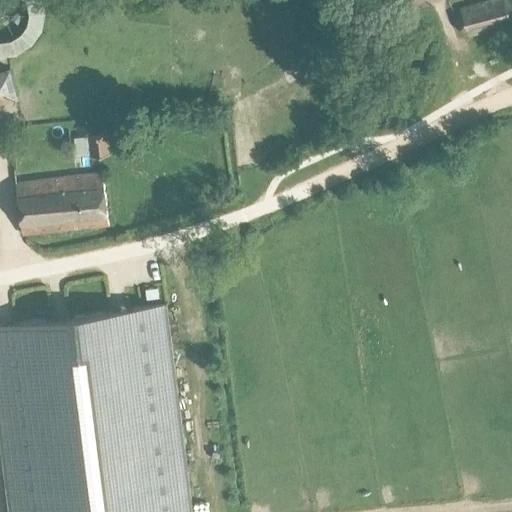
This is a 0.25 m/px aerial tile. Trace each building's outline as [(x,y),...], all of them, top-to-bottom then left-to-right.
[(508,0),(488,0),(460,8),(455,18),(459,30),(468,36),(511,24),(511,22),(511,2),(511,3),(508,0)] [(0,68),(0,94),(13,93),(10,67),(0,68)] [(91,156),(113,153),(110,134),(89,137),(91,156)] [(19,183),(24,234),(108,225),(103,174),(19,183)] [(72,314),(0,322),(0,442),(8,511),(190,511),(165,303),(99,311),(103,349),(77,352),(72,314)] [(99,311),(72,314),(77,352),(103,349),(99,311)]
